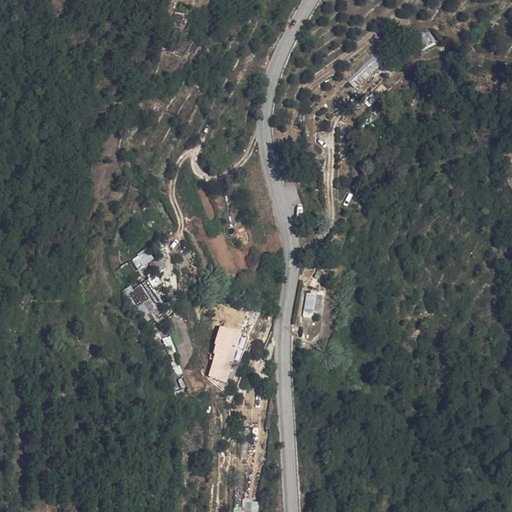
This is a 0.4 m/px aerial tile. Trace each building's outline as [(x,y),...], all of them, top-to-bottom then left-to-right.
[(178,17),(170,13),(162,31),(170,35),(178,17)] [(404,51),(415,45),(408,33),(383,47),(385,50),(390,48),(393,52),(401,47),(404,51)] [(425,40),(415,45),(404,51),(398,54),(403,61),(429,46),(425,40)] [(374,56),(347,80),(355,89),(382,64),(374,56)] [(363,129),(378,116),(371,109),(356,122),(363,129)] [(424,155),(417,150),(412,156),(419,161),(424,155)] [(146,249),(153,263),(157,261),(161,260),(153,244),(146,249)] [(153,263),(148,267),(149,278),(151,282),(161,275),(156,268),(160,266),(157,261),(153,263)] [(147,297),(154,292),(149,285),(142,290),(135,295),(149,315),(156,310),(147,297)] [(143,327),(152,320),(149,315),(135,295),(142,290),(139,286),(119,300),(143,327)] [(314,312),(314,299),(306,299),(306,312),(314,312)] [(237,340),(228,338),(226,351),(235,353),(237,340)] [(231,375),(235,353),(226,351),(220,386),(227,388),(229,375),(231,375)] [(242,511),(258,511),(258,501),(242,501),(242,511)]
